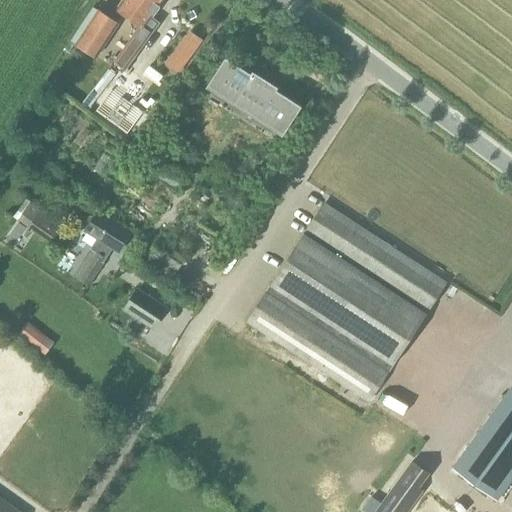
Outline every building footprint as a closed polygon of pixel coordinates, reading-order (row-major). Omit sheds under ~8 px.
[(142,0),(128,18),(140,27),(113,62),(123,69),(156,25),(150,20),(160,7),(159,6),(164,0),(142,0)] [(128,18),(142,0),(123,0),(116,9),(128,18)] [(115,21),(95,8),(74,41),(78,43),(91,50),(94,52),(115,21)] [(78,43),(71,55),(83,63),(91,50),(78,43)] [(177,45),(164,64),(177,73),(190,55),(177,45)] [(211,88),(283,133),(301,105),(279,91),(280,89),(255,73),(253,75),(229,60),(211,88)] [(64,96),(75,103),(86,86),(76,79),(64,96)] [(107,81),(88,106),(117,131),(138,105),(107,81)] [(177,189),(187,172),(164,157),(154,174),(177,189)] [(370,402),(446,283),(323,204),(246,322),(370,402)] [(55,246),(66,230),(30,205),(19,221),(29,228),(55,246)] [(118,253),(131,233),(98,212),(95,217),(90,216),(86,223),(88,228),(85,232),(97,240),(75,277),(90,285),(113,249),(118,253)] [(174,275),(188,252),(162,236),(147,260),(174,275)] [(152,328),(165,308),(136,290),(123,309),(152,328)] [(135,317),(128,328),(135,332),(142,321),(135,317)] [(21,321),(11,334),(39,355),(49,342),(21,321)] [(511,477),(511,381),(453,467),(497,500),(511,477)] [(399,511),(428,474),(411,461),(373,511),(399,511)] [(20,511),(0,497),(0,511),(20,511)]
